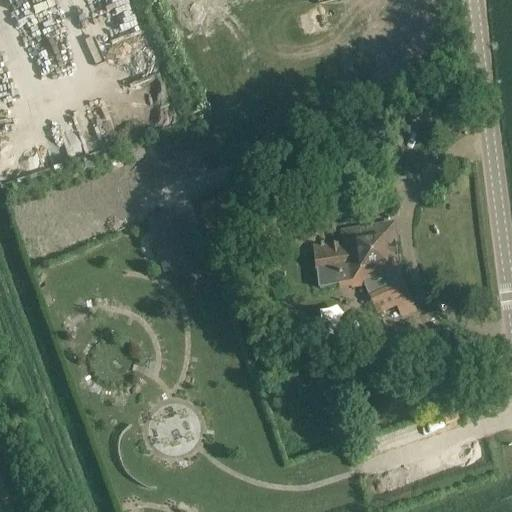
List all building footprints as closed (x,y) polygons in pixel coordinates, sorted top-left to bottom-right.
[(252,195),(245,182),(197,207),(204,221),(252,195)] [(193,216),(176,221),(191,269),(207,264),(193,216)] [(169,217),(149,223),(161,261),(181,255),(169,217)] [(345,246),(314,251),(318,274),(323,273),(325,288),(340,286),(340,290),(364,286),(378,317),(396,309),(401,319),(417,312),(405,290),(400,271),(394,228),(344,235),(345,246)] [(91,246),(85,230),(32,251),(38,267),(91,246)]
